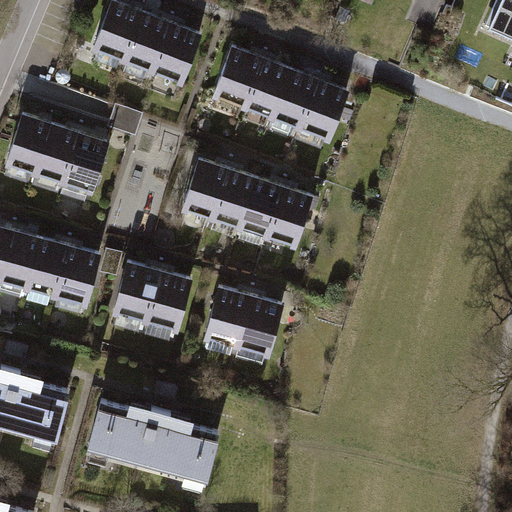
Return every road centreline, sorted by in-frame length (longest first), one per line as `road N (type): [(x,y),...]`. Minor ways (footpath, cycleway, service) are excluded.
road 1 (residential): [(198,0),(511,123)]
road 2 (track): [(511,334),(492,417),(486,511)]
